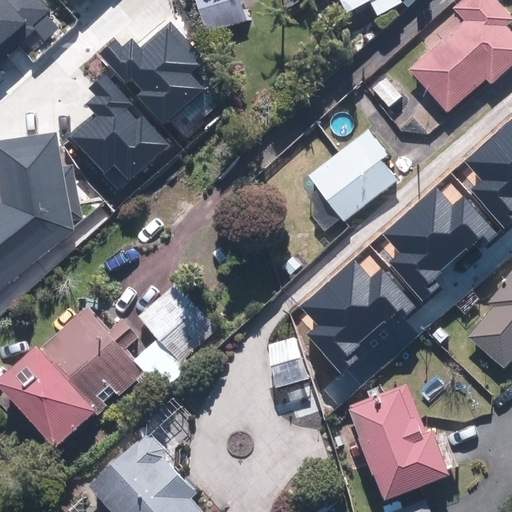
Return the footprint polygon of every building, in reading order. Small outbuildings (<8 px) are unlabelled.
[(9,59),(48,24),(26,0),(19,0),(9,9),(2,1),(0,2),(0,79),(0,51),(1,51),(9,59)] [(72,0),(81,9),(90,0),(72,0)] [(251,23),(244,0),(203,0),(213,34),(251,23)] [(348,0),(354,11),(376,0),(378,0),(386,15),(411,3),(409,0),(348,0)] [(511,23),(511,10),(502,0),(466,0),(459,6),(470,20),(412,67),(453,113),(493,78),(498,84),(511,70),(511,25),(511,23)] [(405,95),(389,77),(375,89),(391,107),(405,95)] [(396,155),(373,128),(315,176),(351,220),(403,177),(390,160),(396,155)] [(0,211),(0,294),(80,230),(66,133),(3,141),(12,201),(0,211)] [(466,283),(508,242),(489,223),(493,220),(483,210),(480,213),(459,193),(417,234),(466,283)] [(406,261),(388,242),(353,276),(371,294),(406,261)] [(511,278),(492,304),(497,307),(473,337),(511,368),(511,366),(511,278)] [(224,325),(182,282),(146,317),(187,360),(224,325)] [(122,395),(151,371),(132,347),(146,336),(132,318),(116,331),(97,308),(11,379),(67,446),(115,407),(110,401),(120,392),(122,395)] [(164,340),(144,359),(154,369),(144,379),(161,397),(191,369),(164,340)] [(426,415),(413,381),(360,402),(373,435),(369,437),(383,472),(386,470),(397,499),(462,474),(445,430),(437,433),(429,414),(426,415)] [(155,415),(155,431),(95,480),(120,511),(210,511),(197,498),(204,492),(173,458),(183,449),(186,412),(186,400),(173,398),(155,415)]
